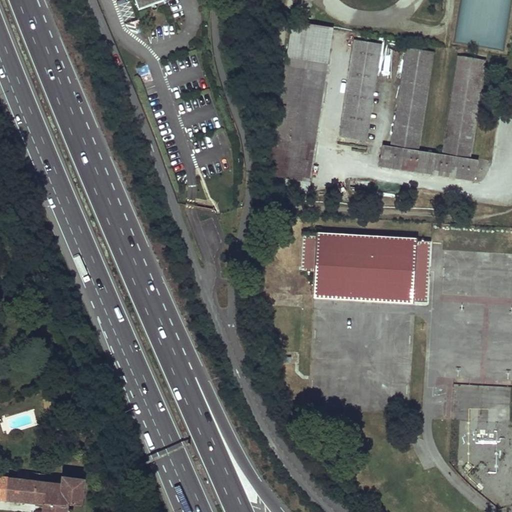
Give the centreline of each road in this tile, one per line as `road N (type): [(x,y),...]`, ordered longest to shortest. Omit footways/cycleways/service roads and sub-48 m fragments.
road 1 (residential): [(330,511),(253,411),(89,0)]
road 2 (motorway): [(0,46),(161,427)]
road 3 (motorway): [(177,368),(22,0)]
road 4 (motorway): [(279,511),(200,375),(177,368)]
road 5 (motorway): [(239,511),(177,368)]
